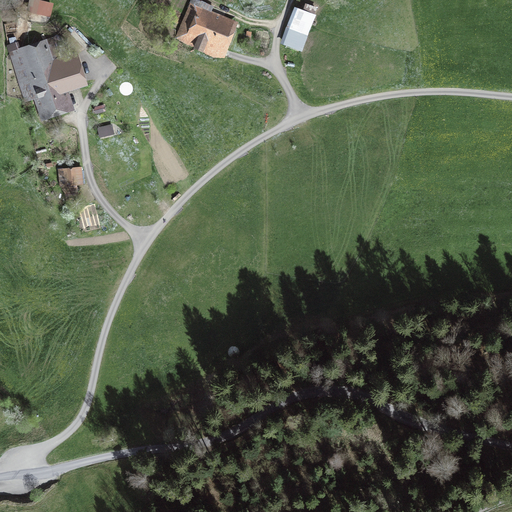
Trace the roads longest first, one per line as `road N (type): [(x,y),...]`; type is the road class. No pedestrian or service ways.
road 1 (track): [(511,96),(440,91),(359,100),(302,116),(236,153),(146,239),(79,420),(35,453),(21,481),(0,490)]
road 2 (unclassified): [(0,477),(214,442),(309,391),(355,395),(428,425),(511,445)]
road 3 (track): [(511,289),(359,320),(79,420)]
road 4 (track): [(106,62),(84,108),(89,177),(100,202),(146,239)]
road 5 (track): [(290,0),(275,64),(302,116)]
